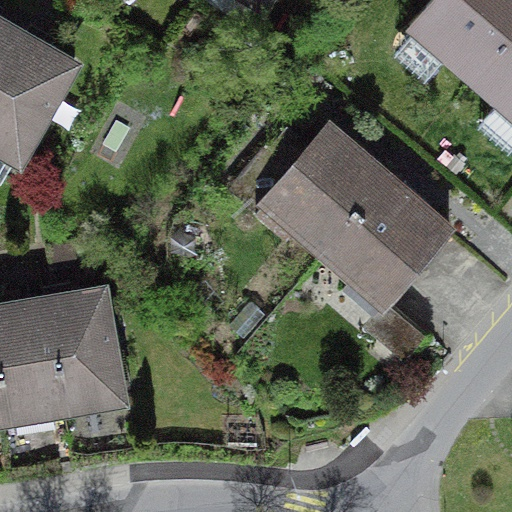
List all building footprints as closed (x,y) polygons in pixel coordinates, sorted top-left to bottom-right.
[(511,0),(444,0),(411,41),(511,125),(511,0)] [(0,71),(22,32),(0,19),(0,71)] [(75,62),(22,32),(0,71),(0,148),(19,160),(75,62)] [(264,215),(327,266),(396,181),(333,130),(264,215)] [(464,236),(396,181),(327,266),(396,320),(464,236)] [(102,288),(44,298),(63,408),(121,398),(102,288)] [(63,408),(44,298),(0,305),(0,401),(3,418),(63,408)]
